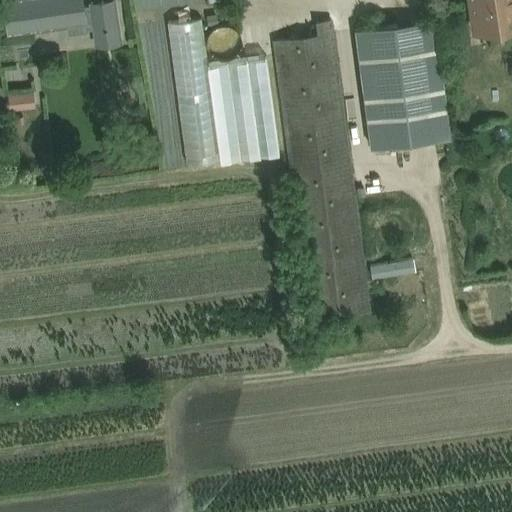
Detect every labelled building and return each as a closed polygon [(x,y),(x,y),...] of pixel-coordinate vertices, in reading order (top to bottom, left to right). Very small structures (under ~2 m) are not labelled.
[(0,0),(0,34),(82,22),(78,0),(0,0)] [(511,0),(462,0),(466,26),(511,19),(511,0)] [(204,18),(167,22),(184,162),(221,157),(204,18)] [(438,19),(360,29),(376,145),(454,134),(438,19)] [(316,318),(374,310),(339,38),(281,45),(316,318)] [(246,62),(226,64),(236,158),(256,156),(246,62)] [(25,90),(25,111),(50,112),(51,91),(25,90)]
